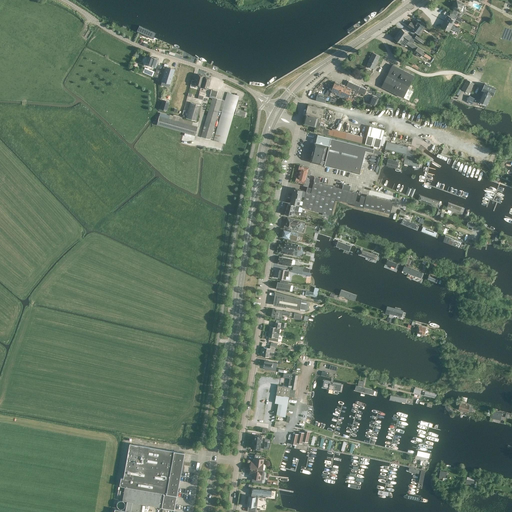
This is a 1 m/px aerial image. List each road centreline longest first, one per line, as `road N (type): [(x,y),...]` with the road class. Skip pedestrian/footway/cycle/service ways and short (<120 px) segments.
road 1 (secondary): [(214,457),(254,195),(276,113)]
road 2 (unclassified): [(238,461),(297,125)]
road 3 (unclassified): [(63,0),(121,37),(212,70),(265,103)]
road 4 (secondary): [(276,113),(306,75),(376,29)]
